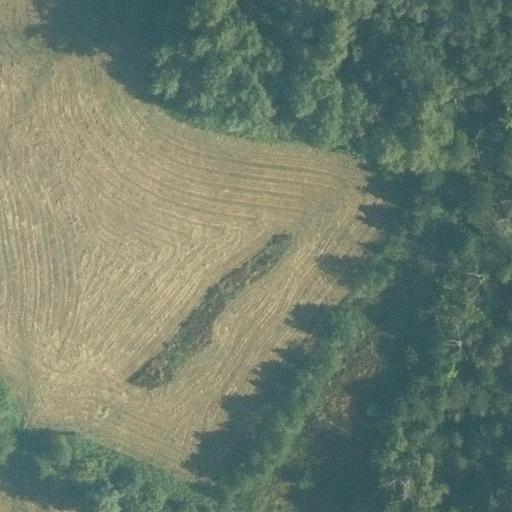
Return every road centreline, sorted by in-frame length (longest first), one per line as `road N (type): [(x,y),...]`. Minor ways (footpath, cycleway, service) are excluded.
road 1 (track): [(511,205),(161,58),(181,0)]
road 2 (track): [(37,511),(26,431),(38,411),(0,260)]
road 3 (track): [(0,22),(161,58)]
